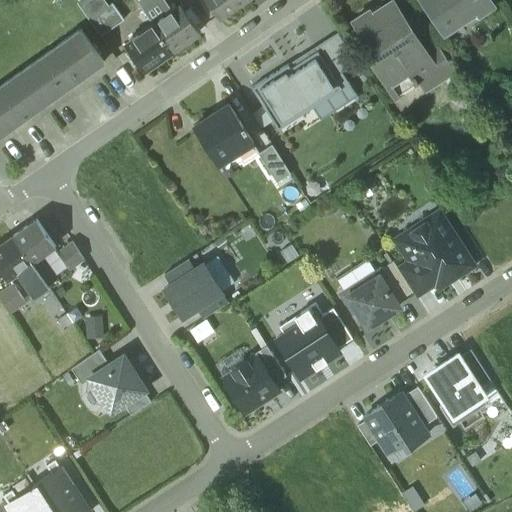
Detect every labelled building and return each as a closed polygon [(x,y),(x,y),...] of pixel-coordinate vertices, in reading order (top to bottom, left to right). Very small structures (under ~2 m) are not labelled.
[(108,6),(103,0),(81,0),(77,3),(100,36),(123,19),(112,3),(108,6)] [(164,0),(146,0),(139,5),(152,23),(172,10),(164,0)] [(214,9),(207,0),(201,0),(200,1),(208,13),(214,9)] [(207,0),(214,9),(220,18),(245,0),(207,0)] [(421,0),(444,34),(477,13),(479,16),(494,6),(490,0),(421,0)] [(401,17),(391,2),(371,15),(369,12),(352,23),(369,49),(368,51),(367,53),(367,55),(368,58),(370,59),(372,60),(375,60),(377,59),(379,57),(381,61),(374,66),(395,99),(418,84),(415,79),(427,71),(435,84),(452,73),(435,46),(424,53),(412,34),(406,38),(401,30),(407,26),(403,20),(400,22),(398,18),(401,17)] [(172,10),(152,23),(172,51),(199,32),(193,23),(184,10),(180,4),(172,10)] [(198,19),(190,7),(184,10),(193,23),(198,19)] [(152,23),(125,42),(137,60),(144,70),(172,51),(152,23)] [(81,30),(0,86),(0,133),(103,61),(81,30)] [(318,54),(333,78),(358,63),(343,39),(318,54)] [(129,49),(125,52),(132,64),(137,60),(129,49)] [(252,88),(273,121),(290,110),(294,116),(325,97),(323,95),(338,86),(333,78),(318,54),(317,52),(290,69),(288,65),(252,88)] [(228,104),(193,127),(195,130),(195,131),(207,149),(217,165),(253,142),(228,104)] [(195,131),(195,130),(185,136),(197,155),(207,149),(195,131)] [(274,148),(260,157),(276,182),(290,174),(274,148)] [(511,193),(508,187),(478,205),(484,215),(511,197),(511,193)] [(441,215),(428,223),(426,220),(404,234),(413,248),(405,254),(410,261),(427,288),(452,271),(456,276),(473,265),(441,215)] [(55,246),(36,219),(13,236),(31,262),(41,256),(55,246)] [(13,236),(0,244),(0,268),(7,279),(22,269),(31,262),(13,236)] [(72,242),(58,252),(70,269),(83,260),(72,242)] [(57,278),(41,256),(31,262),(47,285),(57,278)] [(345,292),(376,272),(368,258),(337,278),(345,292)] [(188,259),(164,274),(171,284),(195,269),(188,259)] [(393,261),(376,272),(378,275),(396,302),(412,291),(398,269),(393,261)] [(410,261),(398,269),(412,291),(415,296),(427,288),(410,261)] [(31,262),(22,269),(27,276),(22,279),(33,294),(33,295),(34,295),(47,285),(31,262)] [(171,284),(164,289),(182,317),(196,308),(221,292),(203,264),(171,284)] [(376,272),(345,292),(347,295),(378,275),(376,272)] [(378,275),(347,295),(367,327),(398,307),(396,302),(378,275)] [(13,284),(0,291),(0,299),(9,314),(19,307),(26,303),(24,300),(13,284)] [(221,292),(196,308),(203,318),(228,302),(221,292)] [(34,295),(33,295),(33,294),(24,300),(26,303),(19,307),(25,316),(41,304),(34,295)] [(311,306),(337,348),(351,339),(332,308),(323,313),(316,303),(311,306)] [(301,376),(339,352),(337,348),(311,306),(310,306),(288,320),(294,328),(277,339),(301,376)] [(75,308),(66,314),(72,322),(80,317),(75,308)] [(66,314),(58,319),(64,328),(72,322),(66,314)] [(193,330),(199,341),(216,331),(209,319),(193,330)] [(266,345),(254,354),(257,358),(258,358),(274,383),(286,376),(266,345)] [(99,349),(71,369),(81,385),(89,379),(88,377),(108,364),(99,349)] [(489,380),(470,350),(459,357),(475,381),(478,387),(489,380)] [(457,354),(435,369),(436,371),(429,376),(434,383),(431,384),(444,403),(453,417),(470,406),(485,397),(478,387),(475,381),(459,357),(457,354)] [(132,365),(130,367),(123,355),(108,364),(88,377),(89,379),(96,389),(92,391),(100,403),(103,400),(110,410),(111,412),(143,391),(145,390),(138,378),(140,377),(132,365)] [(248,364),(246,362),(233,370),(234,373),(224,379),(244,410),(278,389),(274,383),(258,358),(257,358),(248,364)] [(417,389),(403,397),(422,427),(436,418),(417,389)] [(143,391),(123,404),(131,415),(151,402),(143,391)] [(403,397),(401,393),(365,416),(368,419),(380,439),(388,452),(404,442),(408,449),(428,436),(422,427),(403,397)] [(470,406),(453,417),(444,403),(441,405),(453,423),(472,411),(470,406)] [(442,418),(432,422),(438,437),(447,433),(442,418)] [(370,445),(380,439),(368,419),(358,425),(370,445)] [(34,487),(50,511),(88,511),(55,460),(46,465),(51,474),(33,485),(34,487)] [(13,511),(50,511),(34,487),(17,498),(12,490),(3,495),(13,511)]
